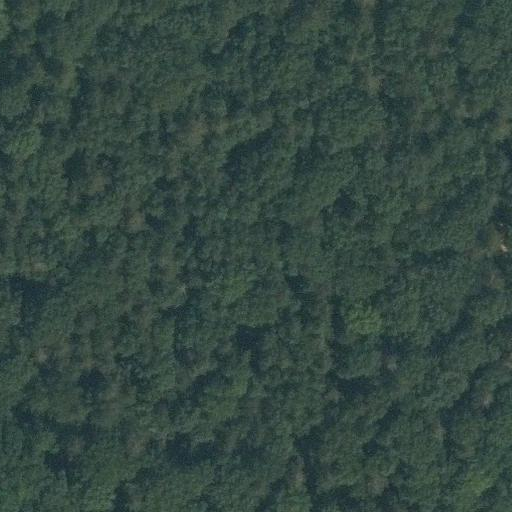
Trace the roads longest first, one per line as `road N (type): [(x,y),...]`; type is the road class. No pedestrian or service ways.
road 1 (track): [(215,235),(439,511)]
road 2 (track): [(41,0),(215,235)]
road 3 (track): [(370,0),(215,235)]
road 4 (track): [(0,418),(75,511)]
